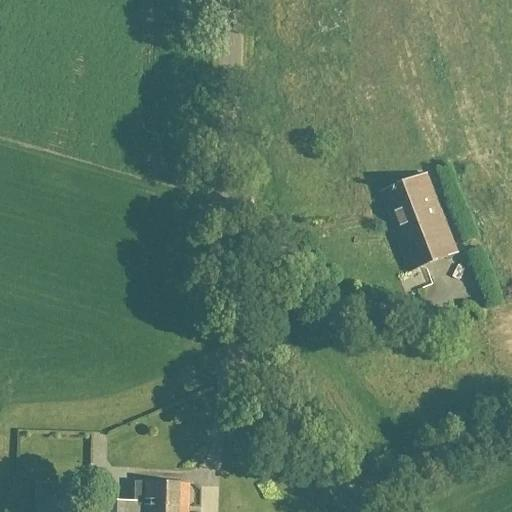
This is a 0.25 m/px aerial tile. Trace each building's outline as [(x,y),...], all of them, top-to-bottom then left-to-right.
[(374,0),(394,8),(383,33),(361,38),(366,59),(363,60),(368,82),(366,82),(367,84),(371,82),(378,112),(404,101),(399,88),(417,81),(411,66),(415,64),(415,63),(413,63),(405,43),(402,44),(397,31),(404,12),(417,18),(418,17),(404,11),(409,0),(411,0),(421,4),(422,0),(374,0)] [(409,275),(458,256),(427,177),(380,196),(395,234),(393,235),(409,275)] [(35,484),(35,502),(69,503),(70,485),(35,484)] [(134,484),(133,504),(132,511),(187,511),(188,486),(134,484)] [(74,511),(75,503),(69,503),(35,502),(34,511),(74,511)] [(132,511),(133,504),(90,503),(89,511),(132,511)]
